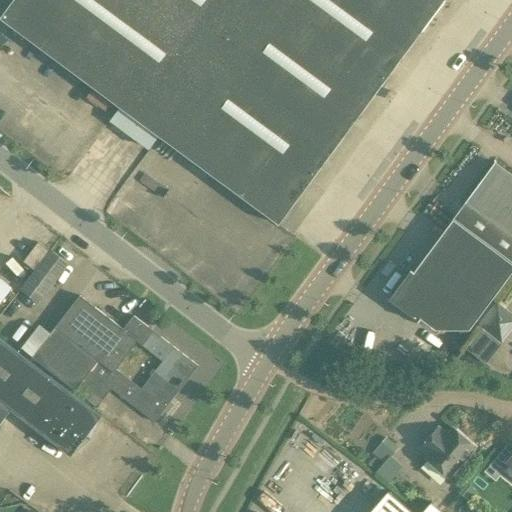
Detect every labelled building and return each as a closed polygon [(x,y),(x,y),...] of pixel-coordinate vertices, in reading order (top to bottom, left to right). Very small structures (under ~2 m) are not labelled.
[(13,0),(0,18),(279,225),(444,0),(13,0)] [(483,179),(465,203),(511,238),(511,175),(511,174),(511,170),(494,157),(480,177),(483,179)] [(511,238),(465,203),(453,220),(511,263),(511,238)] [(470,330),(511,273),(511,263),(453,220),(414,272),(411,270),(410,271),(389,300),(418,322),(419,323),(421,319),(436,331),(470,330)] [(22,263),(33,271),(47,252),(37,244),(22,263)] [(20,291),(39,305),(69,265),(50,251),(20,291)] [(0,302),(10,290),(0,281),(0,302)] [(122,331),(79,297),(50,334),(40,326),(22,349),(75,392),(81,384),(102,401),(111,390),(154,423),(198,367),(133,317),(122,331)] [(502,341),(511,328),(511,312),(498,301),(481,323),(502,341)] [(0,424),(11,410),(71,456),(100,418),(0,341),(0,424)] [(427,459),(448,477),(474,447),(471,445),(471,441),(467,438),(464,438),(453,429),(447,436),(438,428),(421,448),(430,456),(427,459)] [(385,465),(399,449),(387,438),(374,455),(385,465)] [(511,440),(510,439),(494,460),(504,467),(508,463),(511,466),(511,440)] [(477,491),(470,485),(463,494),(470,500),(477,491)] [(441,511),(431,503),(423,511),(410,511),(388,492),(371,511),(441,511)]
